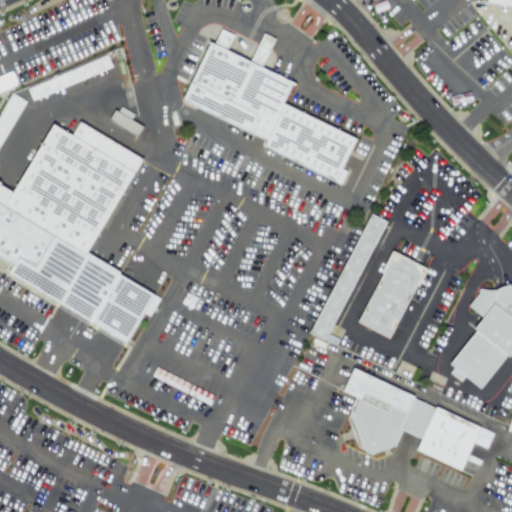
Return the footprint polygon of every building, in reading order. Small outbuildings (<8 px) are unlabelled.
[(212,49),(220,33),(239,43),(229,59),(250,68),(264,41),(274,47),(262,76),(298,90),(286,111),(358,145),(341,176),(274,142),(272,148),(187,109),(212,49)] [(133,114),(117,106),(109,121),(136,135),(141,126),(130,120),(133,114)] [(0,258),(15,267),(17,260),(101,309),(122,275),(87,256),(144,161),(82,123),(74,135),(56,124),(16,193),(0,182),(0,258)] [(372,215),(387,223),(325,342),(308,333),(372,215)] [(426,269),(391,338),(358,322),(393,252),(426,269)] [(448,274),(464,282),(412,380),(394,373),(448,274)] [(482,290),(487,291),(493,291),(500,290),(507,288),(511,288),(511,353),(509,357),(506,356),(481,389),(466,379),(463,382),(452,374),(457,370),(450,365),(478,332),(475,329),(484,318),(470,308),(482,290)] [(353,369),(415,398),(414,401),(435,411),(436,407),(494,435),(489,450),(474,444),(462,470),(417,450),(423,441),(403,432),(396,445),(370,455),(366,453),(359,448),(348,420),(351,416),(350,411),(356,401),(343,392),(353,369)]
